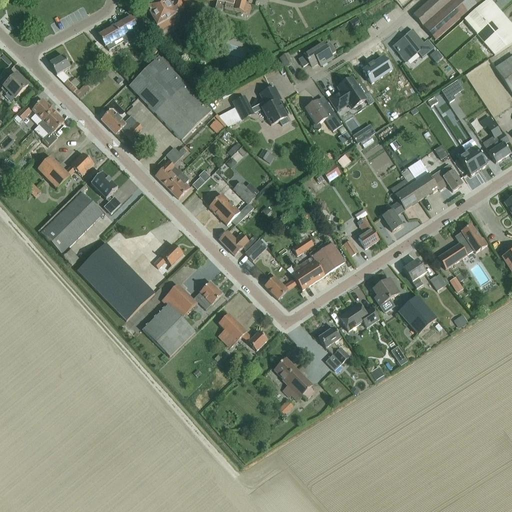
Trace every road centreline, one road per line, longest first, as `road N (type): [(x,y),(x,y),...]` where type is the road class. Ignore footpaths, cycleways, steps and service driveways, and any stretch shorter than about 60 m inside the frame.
road 1 (residential): [(25,60),(280,318),(296,318),(511,175)]
road 2 (track): [(0,212),(238,480)]
road 3 (residential): [(296,88),(421,0)]
